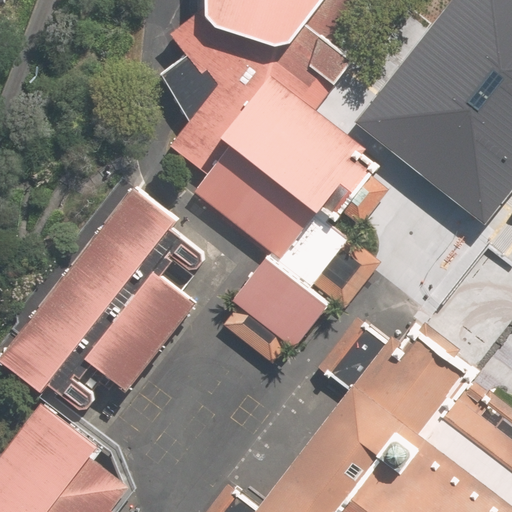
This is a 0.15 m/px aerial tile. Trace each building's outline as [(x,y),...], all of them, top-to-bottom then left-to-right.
[(214,0),(215,2),(210,4),(173,30),(188,52),(161,71),(196,121),(178,143),(213,171),(197,192),(234,221),(271,250),(220,313),(284,364),(335,300),(347,310),(366,286),(367,284),(387,259),(356,234),(378,205),(401,177),(359,144),(317,110),(324,102),(342,77),(359,55),(347,44),(361,0),(214,0)] [(511,0),(455,0),(355,121),(484,227),(511,192),(511,0)] [(181,213),(139,181),(6,352),(48,384),(53,377),(57,380),(62,384),(85,402),(92,401),(99,394),(98,385),(113,367),(132,383),(198,298),(146,258),(153,249),(181,213)] [(511,511),(511,407),(474,380),(480,372),(482,370),(459,353),(463,345),(448,333),(427,318),(423,323),(419,320),(405,337),(397,331),(391,338),(367,320),(327,372),(350,388),(337,405),(261,504),(229,479),(203,511),(511,511)] [(0,511),(120,511),(118,510),(114,507),(111,504),(130,480),(94,452),(100,444),(71,421),(44,401),(37,411),(0,458),(0,511)]
